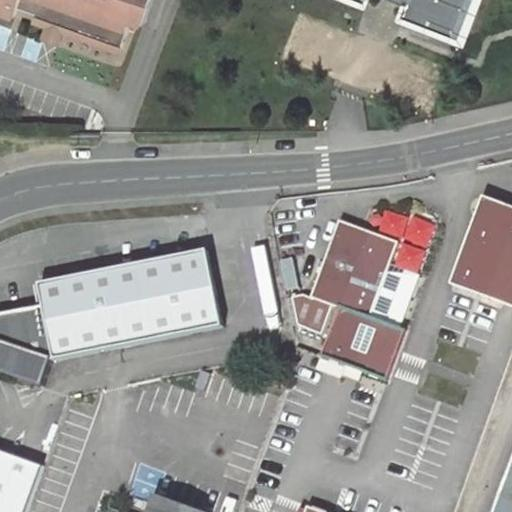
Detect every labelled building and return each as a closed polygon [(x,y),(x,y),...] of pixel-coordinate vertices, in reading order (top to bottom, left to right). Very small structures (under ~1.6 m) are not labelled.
[(0,0),(0,7),(17,14),(19,6),(21,0),(30,0),(27,9),(35,12),(34,15),(50,20),(65,26),(122,47),(133,18),(144,23),(152,0),(0,0)] [(21,0),(19,6),(27,9),(30,0),(21,0)] [(458,0),(451,20),(408,3),(403,17),(453,37),(467,0),(358,0),(366,3),(366,0),(458,0)] [(400,0),(451,20),(458,0),(400,0)] [(59,43),(65,26),(50,20),(43,38),(59,43)] [(511,306),(511,205),(488,197),(455,285),(511,306)] [(400,241),(341,219),(312,296),(305,293),(294,296),(300,323),(324,332),(334,305),(341,308),(323,356),(348,365),(365,372),(388,380),(407,330),(402,328),(421,275),(392,264),(400,241)] [(0,372),(39,386),(45,388),(53,362),(224,329),(210,253),(41,285),(46,308),(0,316),(0,372)] [(365,372),(348,365),(345,374),(362,381),(365,372)] [(0,511),(26,511),(43,466),(16,457),(0,451),(0,511)] [(511,511),(511,462),(493,511),(511,511)] [(111,511),(200,511),(158,497),(152,511),(122,511),(116,510),(111,511)]
